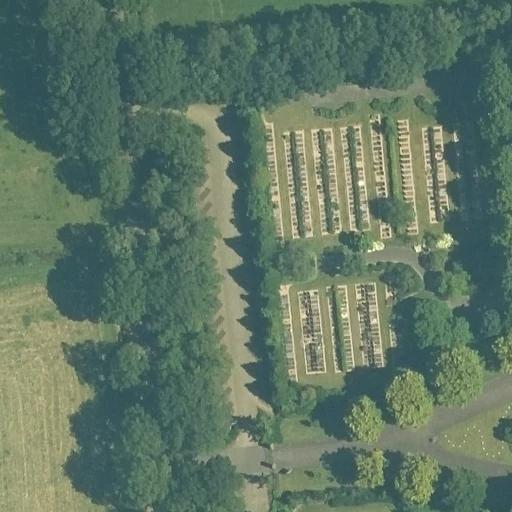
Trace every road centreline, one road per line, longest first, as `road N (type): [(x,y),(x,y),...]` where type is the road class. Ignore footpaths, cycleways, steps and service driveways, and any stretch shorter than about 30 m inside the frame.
road 1 (residential): [(165,511),(114,0)]
road 2 (unknown): [(162,488),(0,505)]
